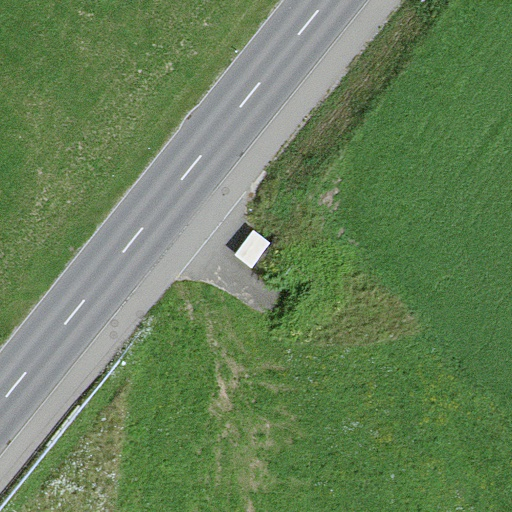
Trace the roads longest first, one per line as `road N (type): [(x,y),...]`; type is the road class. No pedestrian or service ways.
road 1 (secondary): [(0,405),(326,0)]
road 2 (unknown): [(193,232),(289,305)]
